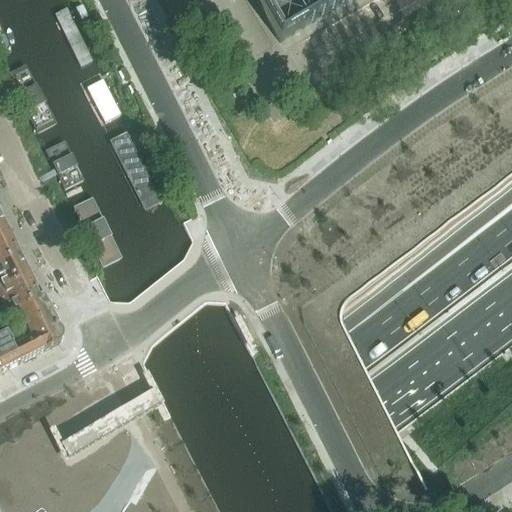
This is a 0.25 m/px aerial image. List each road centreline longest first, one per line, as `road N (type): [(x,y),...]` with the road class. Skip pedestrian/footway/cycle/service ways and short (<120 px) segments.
road 1 (trunk): [(188,511),(511,280)]
road 2 (unclassified): [(245,246),(299,185),(511,38)]
road 3 (unclassified): [(245,246),(377,503),(392,511)]
road 4 (trunk): [(340,341),(88,511)]
road 5 (residential): [(245,246),(112,0)]
road 6 (residential): [(0,132),(104,342)]
road 7 (trunk): [(511,199),(340,341)]
road 8 (trunk): [(511,219),(340,341)]
road 9 (residential): [(245,246),(104,342)]
road 10 (residential): [(104,342),(0,402)]
